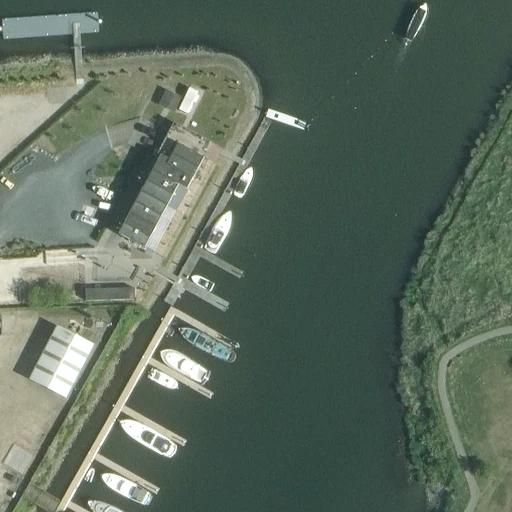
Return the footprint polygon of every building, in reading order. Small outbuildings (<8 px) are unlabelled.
[(165,89),(158,104),(174,112),(182,97),(165,89)] [(119,234),(144,249),(184,175),(192,179),(204,158),(180,146),(183,140),(170,133),(156,160),(158,161),(119,234)] [(133,289),(85,290),(85,302),(133,301),(133,300),(133,289)] [(0,314),(9,315),(8,292),(0,292),(0,314)] [(56,325),(29,379),(67,398),(94,345),(56,325)] [(25,382),(14,401),(40,416),(51,397),(25,382)]
